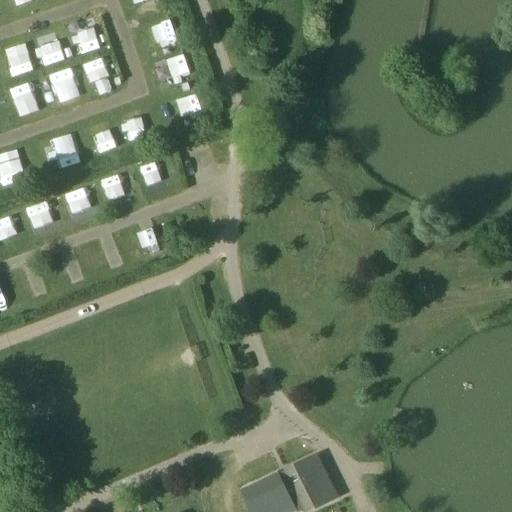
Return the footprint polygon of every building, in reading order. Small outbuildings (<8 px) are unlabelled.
[(84,48),(101,45),(98,29),(81,33),(84,48)] [(172,95),(159,110),(175,124),(188,108),(172,95)] [(93,137),(98,153),(115,148),(110,132),(93,137)] [(65,167),(81,162),(77,147),(60,152),(65,167)] [(22,183),(43,173),(36,157),(15,167),(22,183)] [(164,166),(147,169),(150,186),(167,182),(164,166)] [(115,198),(134,194),(129,171),(110,175),(115,198)] [(4,224),(0,225),(0,243),(33,230),(24,209),(1,218),(4,224)] [(313,511),(339,499),(318,456),(283,472),(302,511),(313,511)]
